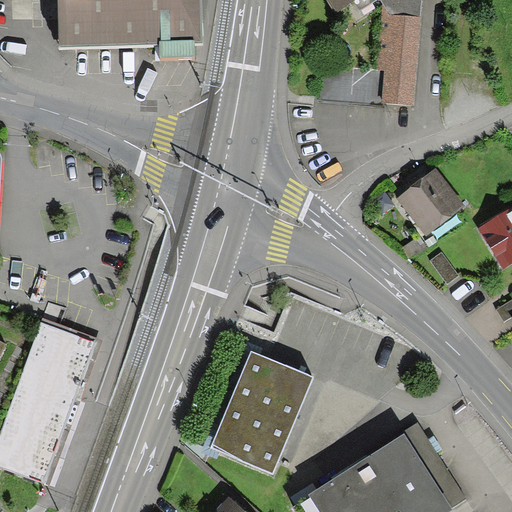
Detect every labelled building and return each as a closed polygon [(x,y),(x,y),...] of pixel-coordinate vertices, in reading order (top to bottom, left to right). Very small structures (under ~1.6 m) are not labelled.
[(57,0),(58,51),(76,50),(124,49),(160,49),(161,61),(192,61),(197,48),(202,48),(201,0),(57,0)] [(330,0),(342,17),(361,5),(368,0),(330,0)] [(368,0),(361,5),(365,11),(383,0),(384,0),(386,3),(395,17),(426,20),(427,0),(368,0)] [(395,17),(386,3),(382,66),(382,70),(388,70),(388,104),(418,108),(426,20),(395,17)] [(382,70),(382,66),(327,62),(323,101),(388,106),(388,104),(388,70),(382,70)] [(433,173),(393,206),(424,243),(464,210),(433,173)] [(511,210),(469,230),(489,273),(511,262),(511,210)] [(511,311),(503,317),(511,331),(511,311)] [(98,346),(41,324),(0,428),(0,470),(43,487),(64,434),(98,346)] [(250,355),(210,451),(271,477),(311,381),(250,355)] [(435,431),(310,509),(312,511),(475,511),(487,505),(435,431)]
